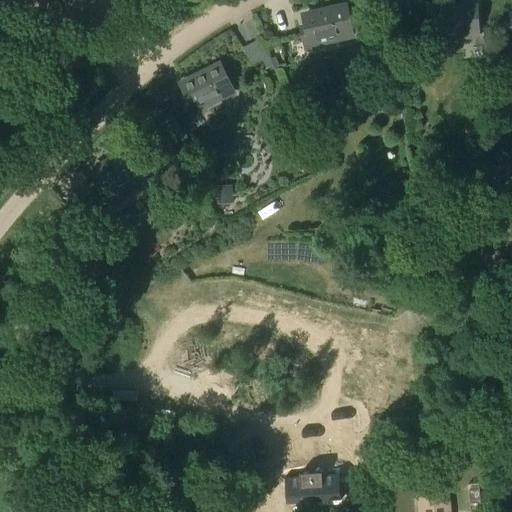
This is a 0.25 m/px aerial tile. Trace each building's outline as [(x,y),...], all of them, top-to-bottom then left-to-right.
[(435,21),(430,21),(432,42),(444,41),(443,38),(477,36),(475,6),(434,8),(435,21)] [(308,28),(303,29),(308,49),(319,46),(319,43),(352,36),(345,7),(305,16),(308,28)] [(219,66),(182,84),(188,95),(184,97),(193,116),(204,110),(203,107),(233,92),(219,66)] [(132,149),(96,169),(102,180),(98,182),(108,200),(118,194),(117,192),(146,175),(132,149)] [(385,360),(395,313),(318,296),(323,274),(284,265),(280,284),(241,275),(235,302),(365,331),(360,354),(385,360)] [(323,475),(323,472),(321,472),(321,473),(302,475),(302,473),(300,473),(300,476),(285,477),(285,478),(288,478),(289,502),(287,502),(287,504),(302,503),(302,505),(303,505),(303,503),(311,503),(311,505),(313,504),(313,502),(341,500),(341,498),(339,499),(338,495),(337,484),(337,475),(336,475),(336,474),(323,475)] [(159,481),(138,492),(143,501),(164,490),(159,481)] [(450,511),(448,494),(418,497),(419,511),(450,511)]
